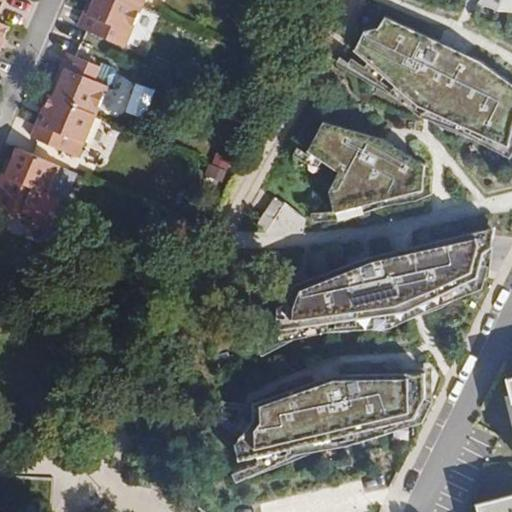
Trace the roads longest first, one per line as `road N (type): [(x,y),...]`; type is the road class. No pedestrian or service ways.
road 1 (residential): [(511,313),(415,511)]
road 2 (residential): [(0,110),(49,0)]
